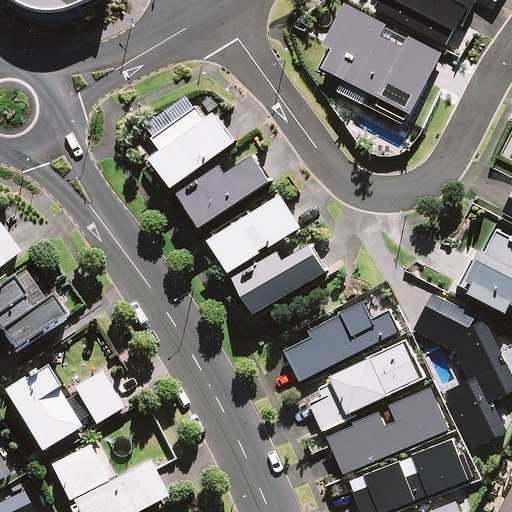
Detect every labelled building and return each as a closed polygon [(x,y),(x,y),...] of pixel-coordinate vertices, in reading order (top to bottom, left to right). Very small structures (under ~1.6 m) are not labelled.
[(92,0),(13,0),(20,5),(44,14),(70,13),(92,0)] [(377,0),(372,12),(446,50),(452,37),(455,38),(474,1),(473,0),(377,0)] [(322,69),(342,79),(337,88),(405,123),(413,107),(441,55),(346,5),(324,46),(332,50),(322,69)] [(206,121),(188,96),(146,127),(163,151),(151,160),(172,188),(236,143),(215,114),(206,121)] [(251,156),(243,162),(238,155),(179,195),(200,228),(269,182),(251,156)] [(511,193),(502,212),(511,217),(511,193)] [(210,231),(213,237),(208,240),(228,273),(301,229),(281,196),(251,214),(248,208),(210,231)] [(0,269),(19,256),(0,228),(0,269)] [(511,238),(497,231),(484,256),(479,253),(465,280),(472,284),(467,293),(505,313),(510,304),(511,304),(511,238)] [(325,272),(309,246),(283,261),(278,253),(233,279),(254,314),(325,272)] [(31,272),(0,292),(0,335),(13,354),(63,320),(31,272)] [(476,316),(432,295),(414,330),(454,350),(469,380),(447,392),(474,448),(508,432),(492,402),(511,391),(511,347),(502,353),(486,320),(470,326),(476,316)] [(301,381),(401,330),(391,311),(374,320),(365,303),(309,331),(313,338),(286,352),(301,381)] [(331,382),(318,389),(322,398),(310,404),(323,431),(353,417),(351,413),(423,379),(406,342),(329,378),(331,382)] [(60,391),(47,370),(4,395),(40,456),(79,433),(56,394),(60,391)] [(122,410),(101,376),(74,392),(96,427),(122,410)] [(354,426),(328,437),(344,475),(449,429),(431,387),(389,406),(396,421),(386,425),(379,411),(353,423),(354,426)] [(350,481),(361,511),(383,511),(473,478),(463,453),(459,455),(454,439),(412,455),(413,457),(350,481)] [(106,484),(89,450),(50,470),(68,504),(106,484)] [(145,511),(164,503),(146,468),(72,507),(74,511),(145,511)] [(511,511),(511,485),(497,511),(511,511)] [(460,511),(456,501),(427,511),(460,511)]
